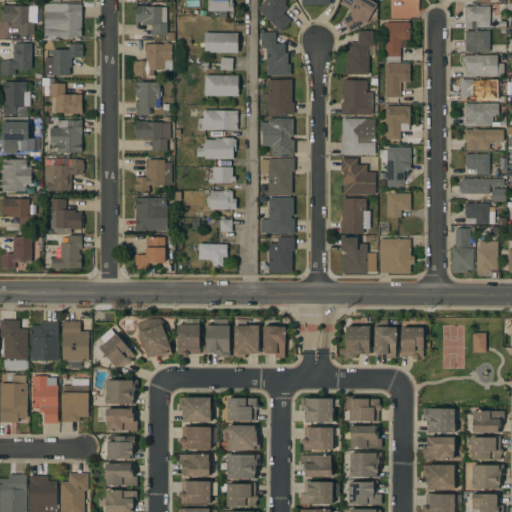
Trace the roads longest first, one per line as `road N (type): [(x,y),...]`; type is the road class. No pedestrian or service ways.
road 1 (tertiary): [(0,292),(511,294)]
road 2 (residential): [(249,0),(249,294)]
road 3 (residential): [(109,0),(107,293)]
road 4 (residential): [(438,2),(438,294)]
road 5 (residential): [(320,45),(316,294)]
road 6 (residential): [(392,379),(161,381)]
road 7 (residential): [(392,379),(399,387),(399,511)]
road 8 (residential): [(279,379),(278,511)]
road 9 (residential): [(161,381),(156,511)]
